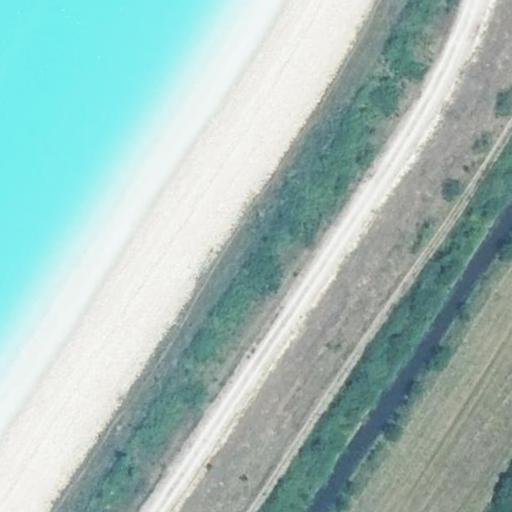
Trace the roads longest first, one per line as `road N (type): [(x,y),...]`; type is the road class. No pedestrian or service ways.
road 1 (track): [(158,511),(440,83),(477,0)]
road 2 (track): [(511,121),(254,511)]
